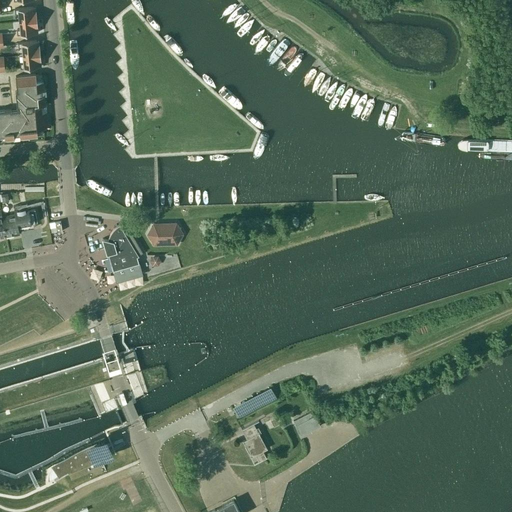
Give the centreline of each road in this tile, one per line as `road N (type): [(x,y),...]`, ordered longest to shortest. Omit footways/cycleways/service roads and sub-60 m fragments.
road 1 (tertiary): [(175,511),(120,392),(90,291),(62,260)]
road 2 (track): [(511,127),(470,124),(332,47)]
road 3 (unclassified): [(64,146),(50,0)]
